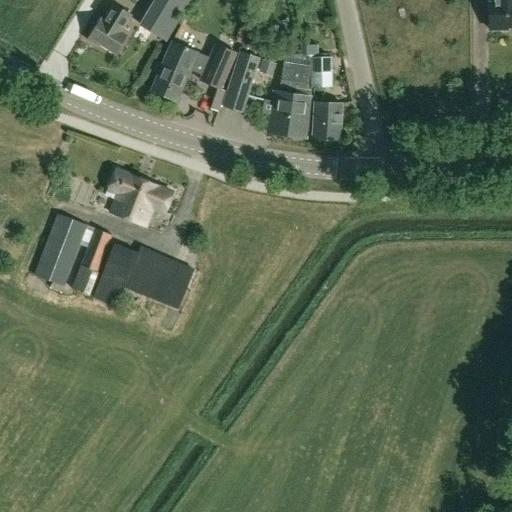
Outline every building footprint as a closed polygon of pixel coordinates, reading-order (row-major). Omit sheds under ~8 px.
[(158,0),(141,29),(167,44),(192,0),(158,0)] [(511,0),(492,0),(492,8),(490,8),(490,29),(507,29),(507,27),(511,26),(511,0)] [(88,41),(98,47),(100,45),(115,54),(127,35),(122,32),(131,17),(113,6),(104,21),(101,19),(88,41)] [(252,18),(243,45),(249,47),(258,20),(252,18)] [(176,101),(190,71),(198,53),(173,42),(151,90),(176,101)] [(237,53),(234,52),(215,44),(208,57),(198,53),(190,71),(201,76),(198,81),(222,91),(237,53)] [(245,53),(239,54),(227,90),(248,96),(260,58),(245,53)] [(333,59),(311,60),(312,88),(334,87),(333,59)] [(311,97),(312,89),(308,88),(311,66),(284,62),(280,89),(296,91),(295,95),(275,92),(274,102),(265,101),(263,114),(272,115),(269,133),(306,139),(312,97),(311,97)] [(342,104),(313,103),(312,139),(341,140),(342,104)] [(214,122),(232,122),(232,105),(214,104),(214,122)] [(115,170),(107,190),(105,196),(115,200),(110,214),(146,228),(153,209),(165,213),(173,192),(115,170)] [(63,288),(65,289),(80,246),(87,248),(72,290),(89,297),(112,238),(57,216),(34,275),(53,283),(51,288),(61,293),(63,288)] [(115,244),(94,298),(118,308),(125,289),(178,309),(195,270),(139,247),(137,251),(115,244)]
